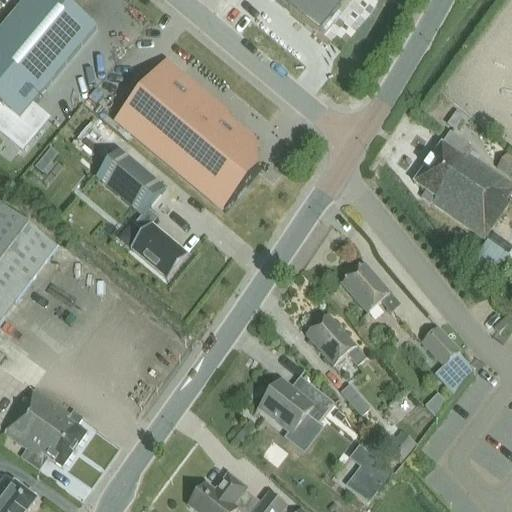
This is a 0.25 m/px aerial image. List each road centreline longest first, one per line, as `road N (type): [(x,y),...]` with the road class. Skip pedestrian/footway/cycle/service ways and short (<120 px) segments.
road 1 (secondary): [(106,511),(355,146)]
road 2 (unclassified): [(355,146),(180,0)]
road 3 (secondary): [(355,146),(443,0)]
